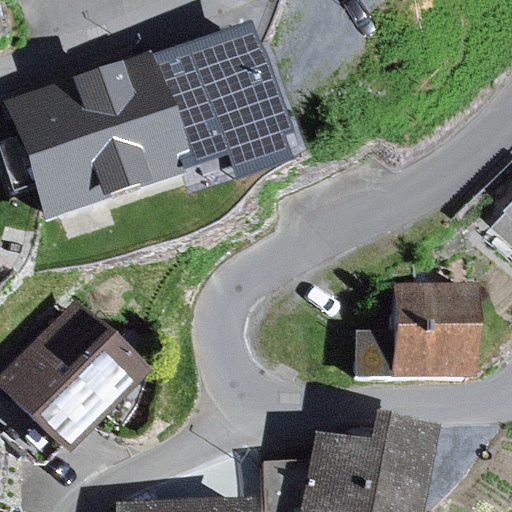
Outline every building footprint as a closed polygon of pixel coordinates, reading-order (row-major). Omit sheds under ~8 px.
[(251,21),(2,102),(42,224),(291,142),(251,21)] [(511,200),(492,220),(511,239),(511,200)] [(473,289),(393,290),(394,334),(394,381),(474,380),(473,289)] [(82,306),(0,383),(0,391),(64,459),(150,378),(82,306)] [(394,381),(394,334),(355,333),(354,380),(394,381)] [(363,450),(316,442),(304,511),(429,511),(441,442),(366,430),(363,450)]
